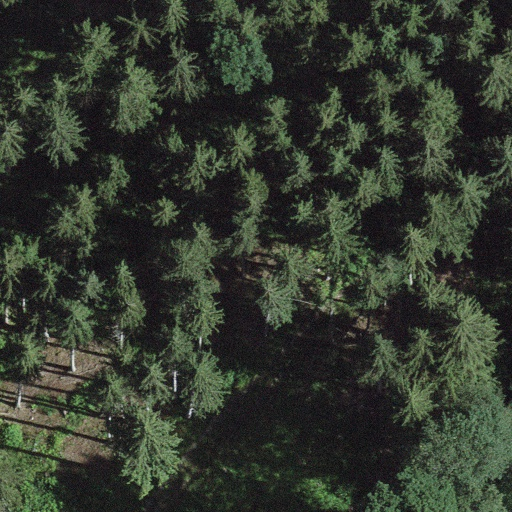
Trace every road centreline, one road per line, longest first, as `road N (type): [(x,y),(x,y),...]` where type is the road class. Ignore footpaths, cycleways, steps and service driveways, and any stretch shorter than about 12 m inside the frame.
road 1 (track): [(156,511),(245,397),(511,126)]
road 2 (track): [(0,106),(227,0)]
